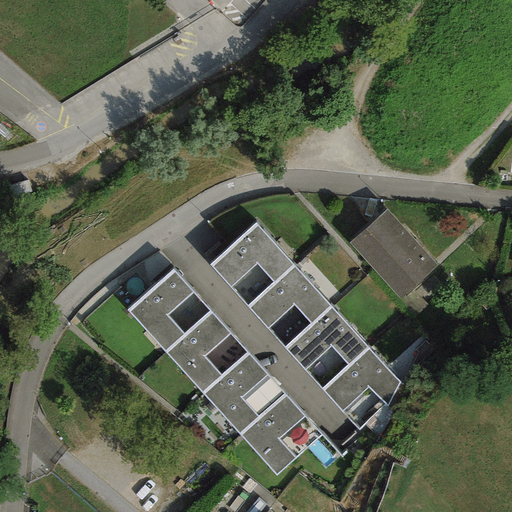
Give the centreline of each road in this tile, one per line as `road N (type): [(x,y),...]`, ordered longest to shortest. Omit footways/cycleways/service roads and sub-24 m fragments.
road 1 (unclassified): [(6,511),(26,380),(52,317),(71,294),(196,203),(236,185),(327,176),(511,195)]
road 2 (residential): [(0,163),(76,137),(237,51),(286,0)]
road 3 (unknown): [(17,419),(139,511)]
